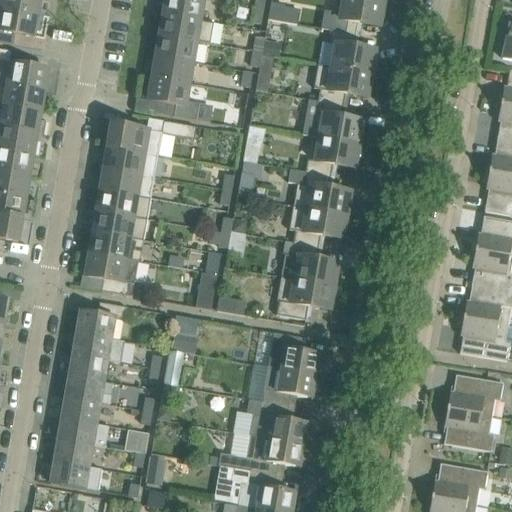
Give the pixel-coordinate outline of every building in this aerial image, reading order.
[(0,0),(0,8),(37,15),(37,14),(39,0),(0,0)] [(200,0),(165,0),(163,15),(200,22),(204,1),(200,0)] [(256,0),(254,10),(263,11),(265,0),(256,0)] [(332,19),(330,32),(355,36),(357,24),(379,28),(383,5),(356,0),(343,0),(339,20),(332,19)] [(0,44),(13,47),(15,35),(33,38),(34,31),(36,32),(36,31),(40,32),(42,19),(43,19),(43,15),(37,14),(37,15),(0,8),(0,44)] [(280,16),(277,10),(271,9),(269,20),(279,22),(280,16)] [(261,26),(263,11),(254,10),(252,24),(261,26)] [(163,15),(159,36),(196,43),(210,45),(213,24),(200,22),(163,15)] [(511,26),(510,26),(502,60),(511,62),(511,26)] [(353,48),(355,36),(330,32),(327,44),(335,46),(331,68),(371,75),(375,52),(353,48)] [(196,43),(159,36),(156,58),(193,64),(196,43)] [(255,38),(253,53),(262,54),(264,43),(264,40),(259,38),(255,38)] [(277,46),(264,43),(262,54),(262,55),(275,58),(277,46)] [(12,52),(0,50),(0,63),(10,65),(10,64),(12,52)] [(250,68),(253,68),(259,69),(262,55),(262,54),(253,53),(250,68)] [(189,85),(193,64),(156,58),(152,79),(189,85)] [(0,63),(0,86),(44,94),(48,71),(10,64),(10,65),(0,63)] [(319,91),(317,103),(343,107),(345,95),(367,99),(371,75),(331,68),(318,66),(314,90),(319,91)] [(504,88),(501,106),(511,107),(511,71),(509,71),(506,88),(504,88)] [(250,89),(252,74),(243,73),(241,88),(250,89)] [(258,74),(255,92),(267,94),(270,76),(258,74)] [(146,78),(143,93),(149,94),(148,102),(157,103),(155,115),(196,122),(199,105),(186,102),(189,85),(152,79),(146,78)] [(0,107),(40,115),(44,94),(0,86),(0,107)] [(302,136),(319,139),(358,146),(363,123),(341,119),(343,107),(317,103),(308,101),(302,136)] [(500,124),(497,140),(511,142),(511,107),(501,106),(498,123),(500,124)] [(0,107),(0,129),(36,136),(42,137),(45,123),(39,122),(40,115),(0,107)] [(111,126),(107,149),(157,157),(161,135),(194,141),(196,128),(149,120),(147,132),(111,126)] [(0,151),(33,157),(39,158),(41,144),(35,143),(36,136),(0,129),(0,151)] [(307,161),(305,173),(330,178),(332,166),(354,170),(358,146),(319,139),(315,162),(307,161)] [(492,156),(489,173),(511,177),(511,142),(497,140),(495,156),(492,156)] [(154,179),(157,157),(107,149),(104,170),(154,179)] [(0,173),(29,178),(33,157),(0,151),(0,173)] [(150,200),(154,179),(104,170),(100,191),(150,200)] [(290,171),(287,184),(299,186),(295,208),(346,217),(350,194),(333,191),(328,190),(330,178),(305,173),(290,171)] [(0,195),(25,200),(29,178),(0,173),(0,195)] [(511,212),(511,177),(489,173),(486,191),(488,192),(484,213),(511,218),(511,213),(511,212)] [(225,176),(222,191),(231,193),(234,178),(225,176)] [(238,189),(237,198),(248,200),(250,191),(238,189)] [(146,221),(150,200),(100,191),(96,212),(146,221)] [(231,193),(222,191),(220,206),(229,207),(231,193)] [(0,216),(21,221),(25,200),(0,195),(0,216)] [(289,230),(289,232),(291,232),(294,233),(292,244),(318,249),(320,237),(325,238),(342,241),(346,217),(295,208),(291,230),(289,230)] [(143,242),(146,221),(96,212),(92,233),(143,242)] [(0,240),(17,244),(21,221),(0,216),(0,240)] [(511,258),(511,222),(483,218),(481,235),(478,234),(475,252),(511,258)] [(224,219),(221,234),(230,236),(233,221),(227,220),(224,219)] [(233,221),(231,233),(244,235),(245,229),(240,222),(233,221)] [(140,257),(143,242),(92,233),(89,255),(137,263),(139,263),(140,257)] [(230,236),(221,234),(218,249),(227,250),(230,236)] [(316,261),(318,249),(292,244),(283,243),(281,256),(284,256),(281,279),(334,288),(338,265),(316,261)] [(474,270),(472,286),(511,293),(511,258),(475,252),(472,270),(474,270)] [(209,269),(218,271),(220,256),(211,254),(209,269)] [(103,281),(101,293),(131,298),(137,263),(89,255),(85,278),(103,281)] [(203,275),(196,309),(211,312),(217,277),(203,275)] [(329,312),(334,288),(281,279),(276,302),(278,303),(276,316),(305,322),(308,308),(329,312)] [(511,311),(511,293),(472,286),(469,303),(466,302),(463,320),(508,328),(510,311),(511,311)] [(245,315),(247,304),(222,298),(219,309),(245,315)] [(125,322),(127,309),(99,304),(99,305),(97,316),(81,313),(80,312),(76,335),(110,341),(114,320),(125,322)] [(463,338),(459,355),(507,363),(510,345),(511,345),(511,329),(507,329),(508,328),(463,320),(460,338),(463,338)] [(123,343),(110,341),(76,335),(72,356),(107,362),(119,364),(123,343)] [(171,353),(182,355),(192,356),(195,339),(174,335),(171,353)] [(298,352),(300,339),(273,335),(267,370),(316,378),(320,356),(298,352)] [(103,384),(107,362),(72,356),(69,377),(103,384)] [(159,371),(162,359),(152,357),(150,370),(159,371)] [(167,364),(163,387),(177,389),(181,367),(167,364)] [(157,384),(159,371),(150,370),(148,383),(157,384)] [(250,402),(249,402),(288,409),(290,396),(311,400),(310,401),(312,401),(316,378),(267,370),(261,404),(250,402)] [(69,377),(65,399),(99,405),(109,407),(111,398),(101,396),(103,384),(69,377)] [(450,393),(447,411),(491,419),(494,402),(500,403),(503,385),(455,377),(452,393),(450,393)] [(99,405),(65,399),(61,420),(96,426),(99,405)] [(152,414),(154,401),(145,400),(143,412),(152,414)] [(254,416),(250,438),(304,447),(308,425),(286,421),(288,409),(249,402),(247,415),(254,416)] [(160,408),(157,420),(170,423),(171,416),(166,409),(160,408)] [(443,446),(491,454),(494,436),(489,435),(491,419),(447,411),(444,429),(446,429),(443,446)] [(150,427),(152,414),(143,412),(141,425),(150,427)] [(108,428),(96,426),(61,420),(58,441),(92,447),(105,450),(108,428)] [(219,468),(234,471),(276,478),(278,465),(299,469),(298,470),(300,470),(304,447),(250,438),(246,460),(221,455),(219,468)] [(88,469),(92,447),(58,441),(54,462),(88,469)] [(144,457),(147,444),(138,442),(135,455),(144,457)] [(511,455),(499,453),(498,464),(511,466),(511,458),(511,455)] [(142,469),(144,457),(135,455),(133,468),(142,469)] [(151,459),(146,485),(161,487),(166,461),(151,459)] [(101,471),(88,469),(54,462),(50,485),(51,485),(97,493),(101,471)] [(435,482),(431,500),(476,507),(479,491),(484,492),(487,474),(440,465),(437,482),(435,482)] [(511,470),(499,469),(498,478),(511,480),(511,473),(511,470)] [(234,471),(232,483),(242,485),(238,507),(268,511),(292,511),(296,494),(274,490),(276,478),(234,471)] [(130,485),(128,498),(137,500),(139,487),(130,485)] [(149,491),(147,503),(163,506),(165,494),(149,491)] [(475,511),(476,507),(431,500),(429,511),(475,511)]
